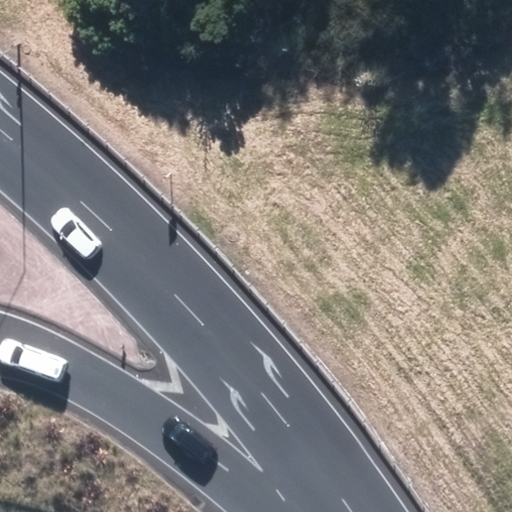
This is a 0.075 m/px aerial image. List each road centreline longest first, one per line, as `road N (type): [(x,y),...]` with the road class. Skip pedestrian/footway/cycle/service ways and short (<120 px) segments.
road 1 (motorway): [(250,452),(176,284),(0,125)]
road 2 (motorway): [(250,452),(0,344)]
